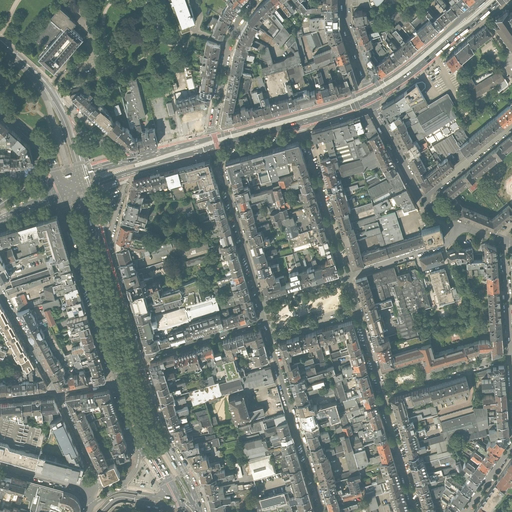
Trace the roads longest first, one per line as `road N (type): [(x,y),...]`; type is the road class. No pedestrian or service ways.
road 1 (residential): [(416,511),(357,311)]
road 2 (primary): [(61,187),(121,380)]
road 3 (residential): [(269,338),(323,511)]
road 4 (residential): [(214,143),(260,303)]
road 5 (residential): [(346,278),(299,119)]
road 6 (primary): [(198,511),(136,360)]
road 7 (residential): [(255,0),(228,43),(210,127),(214,143)]
road 8 (residential): [(263,321),(136,360)]
road 9 (primary): [(136,360),(99,234)]
road 10 (residential): [(459,224),(445,243),(346,278)]
road 11 (primary): [(121,380),(137,431),(174,493)]
